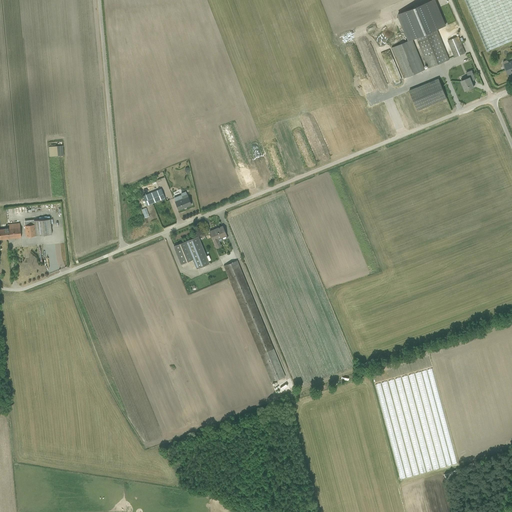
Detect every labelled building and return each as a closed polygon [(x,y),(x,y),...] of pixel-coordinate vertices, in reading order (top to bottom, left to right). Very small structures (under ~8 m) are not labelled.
[(511,0),(465,0),(487,51),(511,41),(511,0)] [(436,29),(415,38),(428,68),(449,59),(436,29)] [(459,37),(447,41),(454,58),(466,54),(459,37)] [(411,40),(390,48),(403,80),(424,71),(411,40)] [(511,57),(501,62),(507,78),(511,75),(511,57)] [(468,78),(460,82),(465,92),(477,87),(473,78),(475,77),(472,70),(465,73),(468,78)] [(438,80),(408,92),(416,111),(446,100),(438,80)] [(65,146),(51,147),(51,157),(65,156),(65,146)] [(162,189),(143,196),(146,206),(165,199),(162,189)] [(186,194),(171,200),(177,214),(192,208),(186,194)] [(167,207),(159,203),(155,212),(164,216),(167,207)] [(45,220),(23,222),(26,238),(47,236),(45,220)] [(7,230),(0,230),(0,240),(22,238),(20,225),(6,226),(7,230)] [(223,225),(207,231),(215,251),(223,248),(220,240),(228,237),(223,225)] [(198,237),(174,246),(182,265),(192,262),(195,269),(210,264),(198,237)] [(237,264),(237,255),(222,255),(223,264),(237,264)] [(250,325),(263,320),(239,261),(225,266),(232,284),(233,284),(250,325)] [(266,336),(267,329),(256,327),(256,325),(255,325),(254,334),(259,335),(260,330),(263,331),(262,335),(266,336)] [(274,382),(287,377),(269,335),(260,339),(260,337),(257,339),(259,343),(263,341),(265,345),(262,346),(272,368),(268,369),(274,382)]
